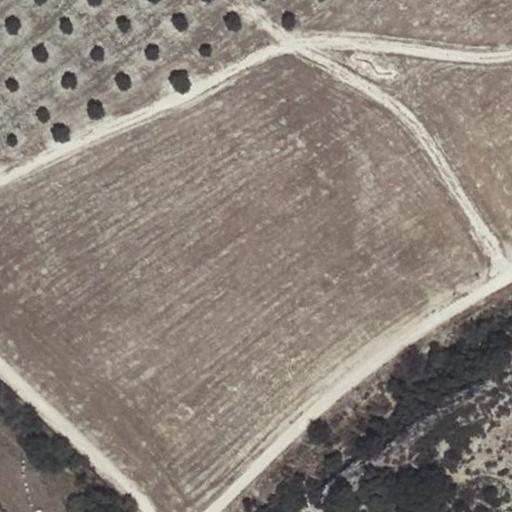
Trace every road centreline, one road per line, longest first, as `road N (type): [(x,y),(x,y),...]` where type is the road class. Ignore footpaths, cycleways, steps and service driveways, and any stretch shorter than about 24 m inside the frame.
road 1 (track): [(511,54),(375,42),(284,46),(33,167)]
road 2 (track): [(206,511),(355,378),(445,310),(511,278)]
road 3 (track): [(291,45),(402,114),(511,268)]
road 4 (track): [(143,511),(0,362)]
